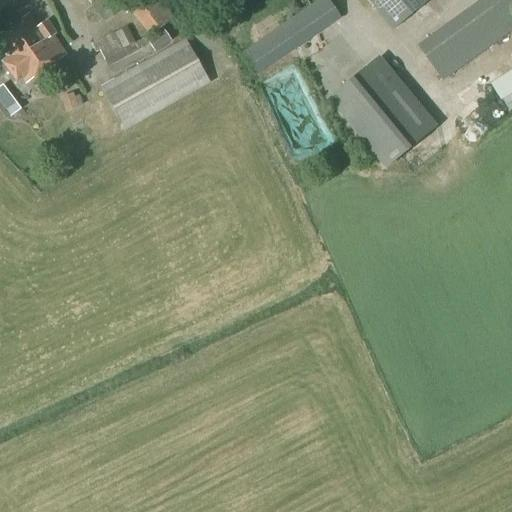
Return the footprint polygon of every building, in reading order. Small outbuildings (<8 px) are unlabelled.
[(174,20),(158,0),(105,0),(92,10),(103,24),(121,11),(125,16),(129,12),(147,37),(134,44),(126,28),(90,44),(95,55),(98,53),(109,75),(153,53),(154,55),(170,43),(161,29),(174,20)] [(294,51),(340,20),(326,0),(319,0),(257,41),(239,53),(254,76),(294,50),(294,51)] [(364,0),(391,32),(429,1),(428,0),(364,0)] [(482,0),(417,47),(441,82),(507,35),(511,31),(511,4),(509,0),(482,0)] [(287,6),(286,12),(290,16),(297,11),(292,3),(287,6)] [(38,29),(29,16),(0,36),(0,50),(6,60),(1,63),(16,84),(21,81),(24,85),(64,57),(51,38),(55,35),(46,23),(38,29)] [(124,132),(209,85),(185,41),(98,89),(124,132)] [(506,43),(485,54),(491,65),(511,54),(506,43)] [(384,169),(434,128),(377,59),(327,100),(384,169)] [(508,112),(511,110),(511,70),(493,78),(508,112)] [(10,85),(0,91),(0,94),(17,119),(28,111),(10,85)] [(64,114),(78,109),(73,94),(59,98),(64,114)]
